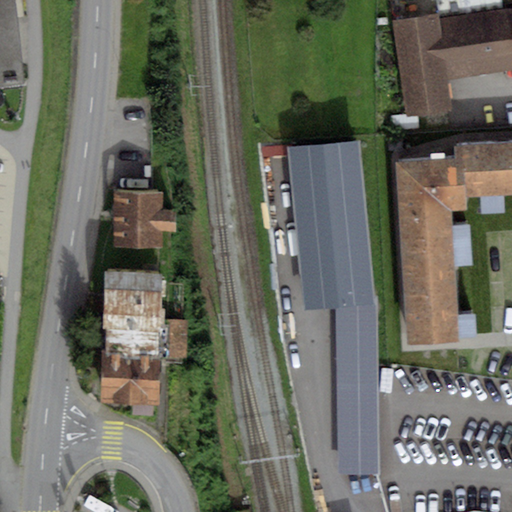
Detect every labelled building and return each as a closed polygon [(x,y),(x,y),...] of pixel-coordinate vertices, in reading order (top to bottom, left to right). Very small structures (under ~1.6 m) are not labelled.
[(14,0),(0,0),(0,88),(24,86),(14,0)] [(437,10),(390,16),(404,121),(454,114),(449,82),(511,73),(511,14),(439,25),(437,10)] [(357,137),(286,145),(305,310),(334,307),(376,302),(357,137)] [(395,164),(407,344),(453,340),(445,215),(461,214),(460,201),(511,197),(511,140),(446,145),(447,161),(395,164)] [(164,191),(113,191),(113,247),(162,247),(162,230),(176,230),(176,210),(164,210),(164,191)] [(166,272),(103,270),(101,330),(105,330),(104,352),(162,354),(166,354),(167,349),(185,349),(186,321),(164,321),(166,272)] [(378,387),(376,302),(334,307),(337,383),(378,387)] [(104,352),(102,351),(100,402),(159,405),(162,354),(104,352)]
